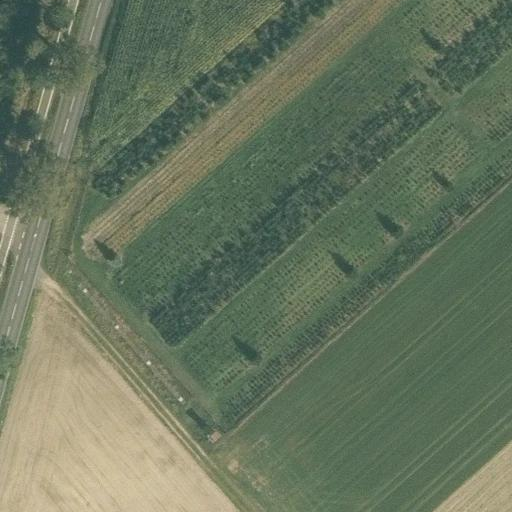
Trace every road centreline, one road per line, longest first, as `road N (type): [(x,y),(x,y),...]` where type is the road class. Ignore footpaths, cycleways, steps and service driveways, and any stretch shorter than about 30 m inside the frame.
road 1 (track): [(248,511),(0,224)]
road 2 (secondary): [(0,362),(103,0)]
